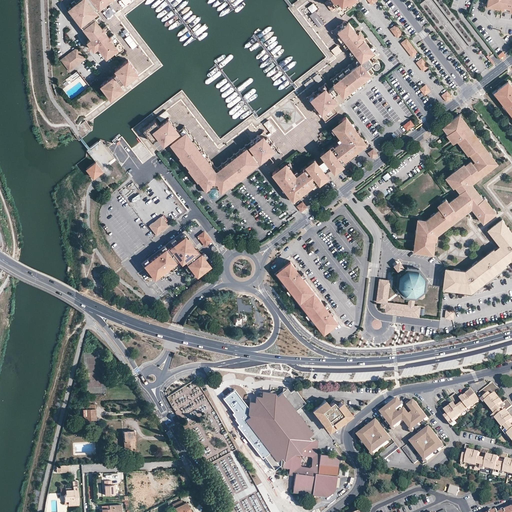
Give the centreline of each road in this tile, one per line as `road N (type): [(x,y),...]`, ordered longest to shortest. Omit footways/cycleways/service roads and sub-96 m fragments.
road 1 (residential): [(423,386),(453,445),(425,468),(359,463)]
road 2 (secondary): [(241,352),(88,304)]
road 3 (residential): [(468,92),(344,191)]
road 4 (secondary): [(511,334),(360,363)]
road 5 (residential): [(423,386),(385,396),(353,420),(347,437),(359,463)]
road 6 (residential): [(371,305),(378,237),(344,191)]
